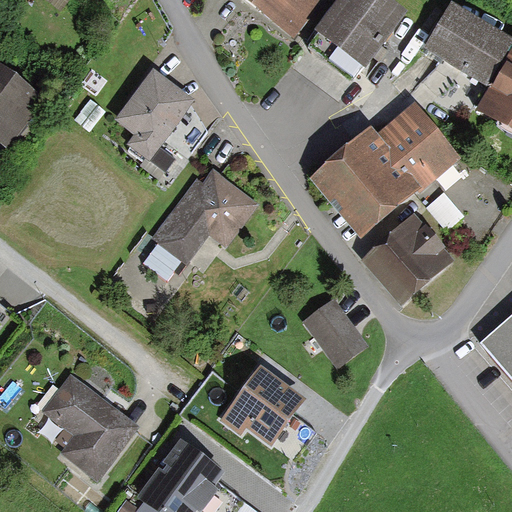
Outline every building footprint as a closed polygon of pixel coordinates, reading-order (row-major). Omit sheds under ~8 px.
[(45,0),(61,14),(73,0),(45,0)] [(322,0),(253,0),(298,33),(322,0)] [(402,17),(380,0),(350,0),(316,45),(355,76),(402,17)] [(511,50),(511,42),(456,8),(432,46),(492,83),(511,50)] [(511,50),(492,83),(478,106),(511,126),(511,50)] [(43,102),(0,69),(0,142),(8,148),(43,102)] [(192,104),(154,75),(118,123),(137,137),(130,146),(165,173),(174,161),(158,149),(192,104)] [(104,113),(91,103),(77,121),(90,132),(104,113)] [(361,226),(453,155),(421,114),(380,145),(372,135),(321,175),(361,226)] [(257,207),(214,176),(205,188),(197,183),(154,240),(187,264),(209,234),(227,247),(257,207)] [(445,193),(426,207),(444,231),(464,217),(445,193)] [(447,258),(417,226),(374,266),(404,298),(447,258)] [(0,331),(13,313),(0,304),(0,331)] [(363,348),(333,306),(307,324),(337,367),(363,348)] [(511,322),(483,348),(511,380),(511,322)] [(227,414),(267,445),(298,405),(258,374),(227,414)] [(137,431),(72,381),(46,414),(78,439),(65,456),(98,482),(137,431)] [(177,446),(138,502),(153,511),(190,511),(218,473),(177,446)]
